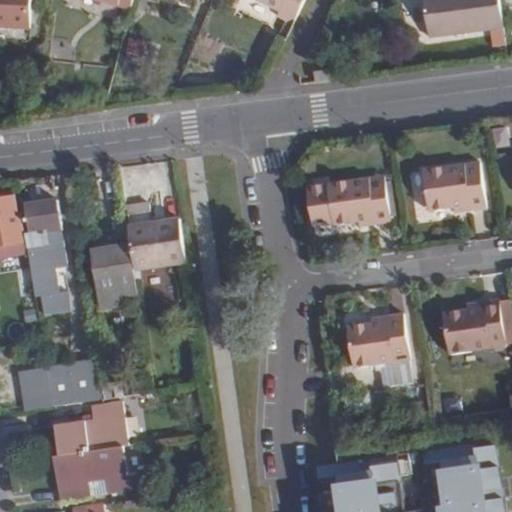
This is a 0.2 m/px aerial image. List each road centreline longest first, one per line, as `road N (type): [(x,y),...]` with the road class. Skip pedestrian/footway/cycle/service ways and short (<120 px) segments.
road 1 (residential): [(265,118),(0,151)]
road 2 (residential): [(511,83),(265,118)]
road 3 (residential): [(511,255),(289,287)]
road 4 (residential): [(297,511),(289,287)]
road 5 (residential): [(289,287),(265,118)]
